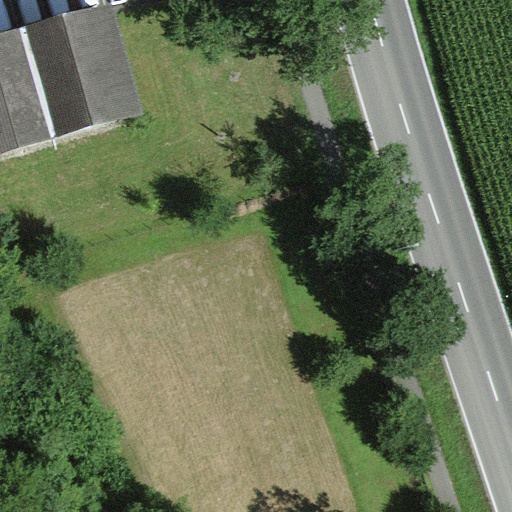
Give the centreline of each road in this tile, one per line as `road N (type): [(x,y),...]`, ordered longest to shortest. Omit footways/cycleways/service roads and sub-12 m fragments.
road 1 (track): [(451,511),(286,0)]
road 2 (primary): [(511,438),(369,0)]
